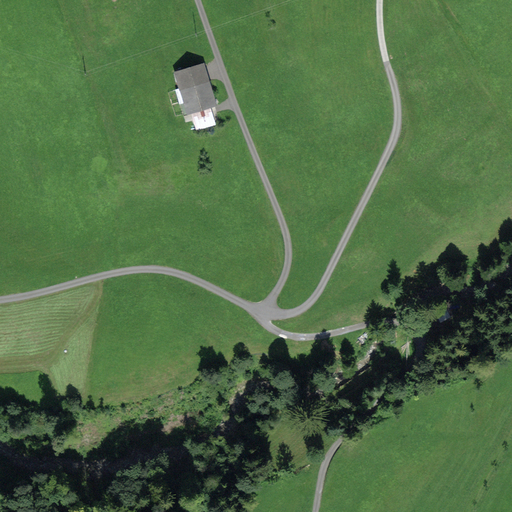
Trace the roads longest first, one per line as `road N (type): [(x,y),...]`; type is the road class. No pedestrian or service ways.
road 1 (unclassified): [(0,300),(146,269),(186,276),(264,312),(308,303),(396,128),(379,0)]
road 2 (track): [(264,312),(272,330),(296,337),(390,321),(411,334),(406,352),(330,451),(315,511)]
